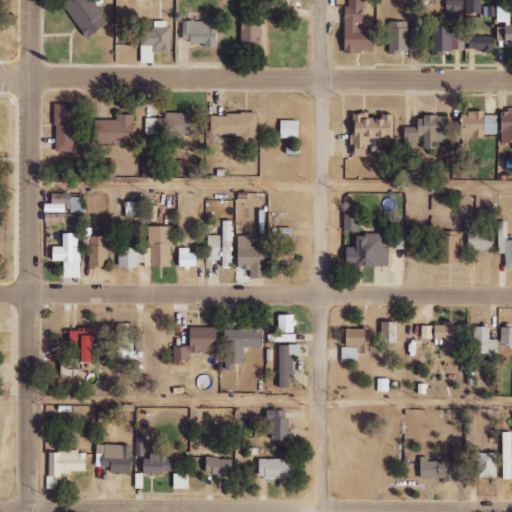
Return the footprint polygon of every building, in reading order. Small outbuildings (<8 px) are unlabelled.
[(59,0),(59,1),(89,39),(111,22),(93,0),(59,0)] [(346,0),(346,53),(375,53),(375,28),(364,28),(363,0),(346,0)] [(480,19),(481,0),(466,0),(467,1),(449,0),(447,0),(447,18),(480,19)] [(217,17),(206,17),(206,22),(182,22),(182,42),(204,42),(204,48),(217,48),(217,17)] [(154,64),(155,53),(170,53),(171,22),(155,22),(155,28),(142,28),(141,63),(154,64)] [(241,47),(261,47),(261,22),(241,22),(241,47)] [(409,22),(388,22),(389,53),(409,53),(409,22)] [(441,28),(441,22),(430,22),(431,53),(463,52),(462,27),(441,28)] [(511,26),(498,27),(498,43),(511,43),(511,26)] [(468,51),(495,50),(495,36),(468,37),(468,51)] [(55,151),(74,151),(74,133),(79,134),(80,105),(56,104),(55,151)] [(502,142),(511,141),(511,109),(501,110),(502,142)] [(498,115),(485,115),(485,113),(462,112),(462,137),(486,138),(486,134),(498,134),(498,115)] [(146,134),(203,134),(203,113),(166,113),(166,118),(146,118),(146,134)] [(133,114),(117,114),(117,120),(97,120),(96,144),(133,144),(133,114)] [(258,141),(258,114),(212,114),(211,133),(244,134),(244,140),(258,141)] [(393,138),(394,115),(381,114),(381,119),(364,118),(364,114),(352,114),(351,156),(370,157),(370,138),(393,138)] [(421,149),(438,149),(438,142),(448,142),(447,115),(415,117),(416,127),(402,127),(403,145),(421,144),(421,149)] [(282,138),(300,138),(300,120),(281,121),(282,138)] [(157,178),(158,155),(143,154),(143,177),(157,178)] [(83,213),(84,198),(71,197),(71,212),(83,213)] [(144,202),(126,202),(127,217),(145,217),(144,202)] [(345,209),(344,230),(358,230),(358,209),(345,209)] [(493,250),(493,232),(478,233),(478,219),(464,219),(464,234),(469,233),(469,250),(493,250)] [(232,221),(221,221),(220,268),(231,268),(232,221)] [(511,267),(511,240),(508,240),(508,221),(498,222),(499,254),(506,254),(506,267),(511,267)] [(151,267),(173,266),(172,226),(150,226),(151,267)] [(79,233),(63,234),(63,246),(53,247),(53,262),(64,261),(64,278),(80,277),(79,233)] [(219,260),(219,235),(207,235),(207,260),(219,260)] [(250,278),(265,278),(264,246),(251,247),(251,235),(237,236),(237,269),(250,268),(250,278)] [(385,235),(357,235),(358,247),(346,247),(346,267),(389,266),(389,247),(385,247),(385,235)] [(108,267),(108,236),(89,236),(90,267),(108,267)] [(460,236),(439,236),(439,264),(460,264),(460,236)] [(119,267),(139,267),(138,247),(119,248),(119,267)] [(179,248),(180,268),(198,267),(197,253),(189,253),(189,248),(179,248)] [(295,314),(279,314),(279,334),(268,334),(268,342),(295,342),(295,314)] [(398,322),(380,322),(380,343),(398,343),(398,322)] [(463,325),(452,326),(452,323),(435,324),(436,340),(443,340),(444,350),(463,349),(463,325)] [(433,339),(433,325),(422,325),(422,338),(433,339)] [(71,345),(85,344),(85,363),(98,362),(97,327),(82,327),(82,331),(70,331),(71,345)] [(174,360),(190,360),(190,352),(218,352),(217,327),(190,328),(190,347),(174,347),(174,360)] [(490,327),(474,327),(474,354),(483,355),(483,362),(497,362),(497,339),(490,339),(490,327)] [(126,350),(134,350),(135,328),(118,328),(118,339),(111,338),(110,359),(126,359),(126,350)] [(263,346),(263,328),(225,328),(225,370),(234,370),(234,364),(244,364),(244,346),(263,346)] [(342,362),(358,363),(358,354),(371,354),(372,329),(348,329),(347,347),(342,347),(342,362)] [(278,345),(279,388),(293,388),(293,354),(299,354),(299,345),(278,345)] [(289,411),(267,410),(267,433),(274,434),(274,440),(288,441),(289,411)] [(136,456),(144,456),(144,437),(136,437),(136,456)] [(132,474),(133,446),(97,445),(97,454),(104,454),(103,467),(112,467),(112,473),(132,474)] [(87,473),(87,451),(48,451),(48,489),(54,489),(54,473),(87,473)] [(174,474),(174,459),(168,459),(168,451),(151,451),(151,458),(143,458),(143,473),(174,474)] [(475,478),(498,477),(497,453),(475,453),(475,478)] [(204,475),(234,476),(234,459),(205,458),(204,475)] [(292,459),(259,459),(259,479),(292,479),(292,459)]
